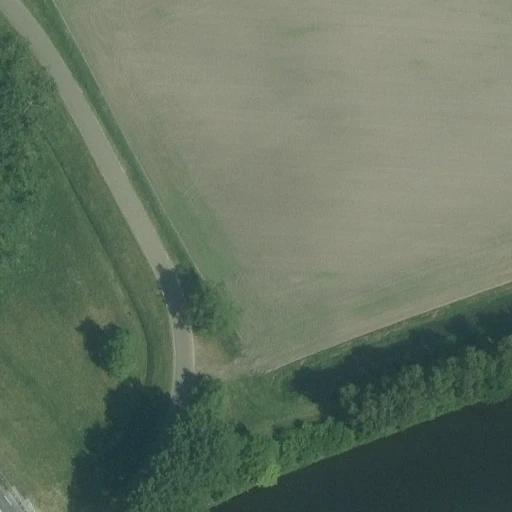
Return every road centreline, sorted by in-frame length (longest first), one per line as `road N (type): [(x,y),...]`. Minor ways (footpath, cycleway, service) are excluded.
road 1 (unclassified): [(183,390),(179,314),(164,272),(46,52),(6,0)]
road 2 (unclassified): [(183,390),(167,445),(117,511)]
